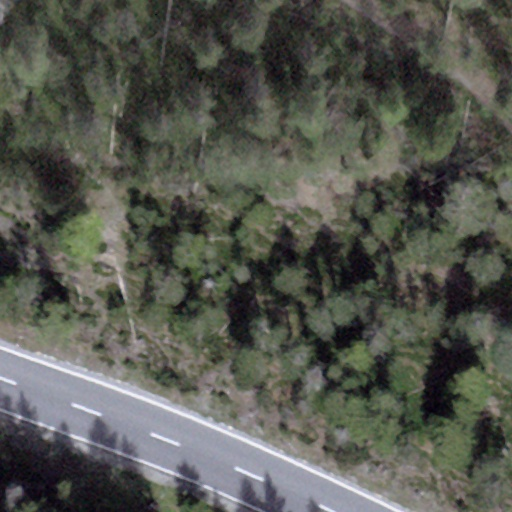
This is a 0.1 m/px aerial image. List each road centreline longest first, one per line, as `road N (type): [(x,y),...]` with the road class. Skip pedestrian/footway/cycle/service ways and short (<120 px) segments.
road 1 (primary): [(0,375),(216,456),(334,511)]
road 2 (track): [(367,0),(511,111)]
